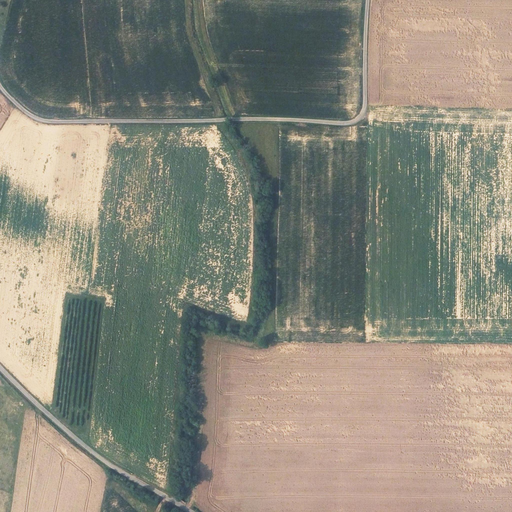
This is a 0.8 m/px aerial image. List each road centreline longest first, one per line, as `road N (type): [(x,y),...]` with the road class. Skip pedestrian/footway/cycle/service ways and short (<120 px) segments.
road 1 (track): [(368,0),(364,112),(352,122),(51,121),(25,112),(0,86)]
road 2 (unclassified): [(0,367),(95,454),(189,511)]
